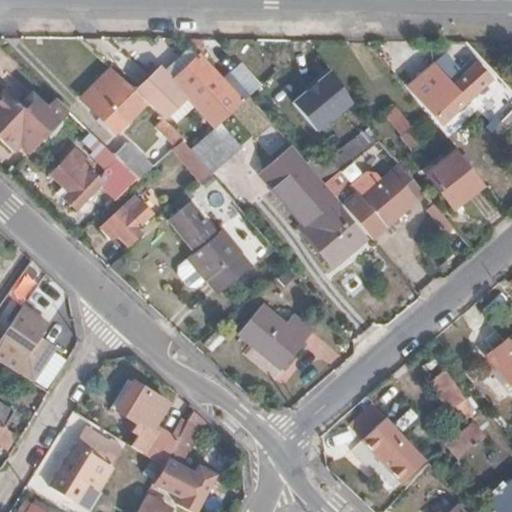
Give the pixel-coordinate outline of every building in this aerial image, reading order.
[(191,49),(164,75),(168,80),(195,54),(191,49)] [(439,122),(487,79),(476,66),(474,64),(461,75),(456,69),(443,53),(406,85),(439,122)] [(132,91),(135,94),(152,110),(159,118),(183,95),(212,125),(245,96),(227,77),(222,81),(195,54),(168,80),(164,75),(156,66),(132,91)] [(461,75),(474,64),(469,58),(456,69),(461,75)] [(487,79),(493,74),(483,60),(476,66),(487,79)] [(132,91),(108,68),(79,98),(90,108),(87,112),(96,121),(100,118),(106,124),(135,94),(132,91)] [(291,71),(274,86),(285,99),(302,84),(291,71)] [(329,73),(294,103),(319,132),(354,102),(329,73)] [(26,132),(37,142),(44,133),(65,112),(51,98),(44,105),(34,95),(23,107),(1,87),(0,88),(0,140),(9,149),(16,142),(26,132)] [(186,149),(202,168),(263,115),(246,95),(245,96),(212,125),(186,149)] [(391,102),(380,111),(404,144),(415,136),(391,102)] [(159,118),(152,110),(143,119),(168,144),(176,137),(178,135),(159,118)] [(16,142),(27,152),(37,142),(26,132),(16,142)] [(166,147),(199,182),(208,174),(202,168),(186,149),(176,137),(168,144),(166,147)] [(116,161),(133,177),(147,164),(119,138),(106,151),(116,161)] [(287,210),(321,183),(306,165),(290,147),(266,166),(280,182),(269,190),(287,210)] [(75,208),(102,181),(100,179),(90,172),(93,168),(73,149),(49,173),(69,191),(63,197),(75,208)] [(451,205),(480,183),(453,149),(423,172),(451,205)] [(323,185),(336,174),(319,154),(306,165),(321,183),(323,185)] [(102,181),(115,194),(133,177),(116,161),(100,179),(102,181)] [(421,193),(396,164),(359,197),(360,199),(382,224),(383,226),(421,193)] [(354,194),(337,173),(336,174),(323,185),(341,205),(354,194)] [(137,224),(150,211),(133,194),(100,226),(112,237),(116,233),(127,244),(142,229),(137,224)] [(346,210),(368,236),(382,224),(360,199),(346,210)] [(188,201),(168,218),(195,251),(177,266),(177,273),(188,286),(195,287),(206,277),(217,291),(249,264),(238,251),(239,250),(222,229),(216,234),(188,201)] [(432,203),(422,211),(440,235),(451,227),(432,203)] [(331,266),(364,238),(336,205),(327,213),(321,206),(297,226),(331,266)] [(280,367),(311,329),(292,313),(284,323),(261,304),(238,332),(280,367)] [(0,354),(0,362),(13,370),(45,324),(28,312),(18,325),(12,322),(0,338),(0,340),(7,345),(0,354)] [(511,334),(492,351),(501,361),(496,366),(511,384),(511,334)] [(427,380),(461,421),(469,400),(442,367),(427,380)] [(161,465),(173,444),(149,430),(167,401),(132,380),(114,409),(140,423),(134,434),(148,442),(142,454),(161,465)] [(212,419),(221,419),(209,409),(198,399),(173,444),(161,465),(152,481),(180,496),(176,502),(193,511),(195,511),(206,494),(198,489),(200,484),(190,478),(193,472),(184,467),(212,419)] [(0,423),(3,425),(12,410),(0,403),(0,423)] [(371,407),(348,428),(357,438),(380,416),(371,407)] [(397,482),(421,460),(384,417),(360,438),(397,482)] [(444,448),(457,461),(484,433),(471,420),(444,448)] [(98,459),(105,447),(81,431),(48,484),(75,502),(101,461),(98,459)] [(511,511),(511,476),(498,490),(511,506),(511,511)] [(47,511),(30,502),(24,511),(47,511)] [(168,511),(170,510),(153,502),(147,511),(139,511),(136,510),(134,511),(168,511)]
